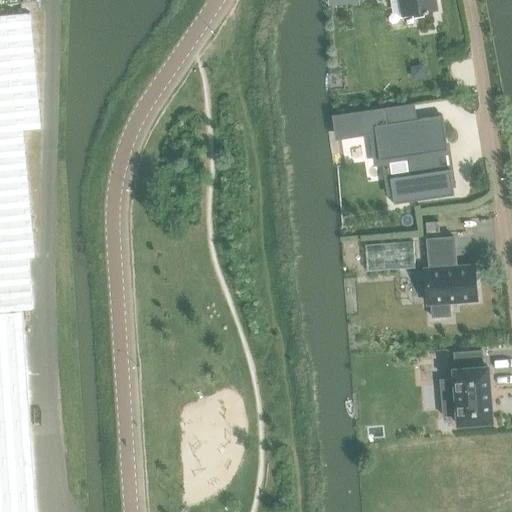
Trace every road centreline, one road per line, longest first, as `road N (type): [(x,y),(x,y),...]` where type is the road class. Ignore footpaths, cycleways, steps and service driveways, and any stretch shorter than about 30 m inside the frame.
road 1 (residential): [(217,0),(138,125),(120,171),(114,228),(133,511)]
road 2 (unclassified): [(467,0),(495,147),(511,314)]
